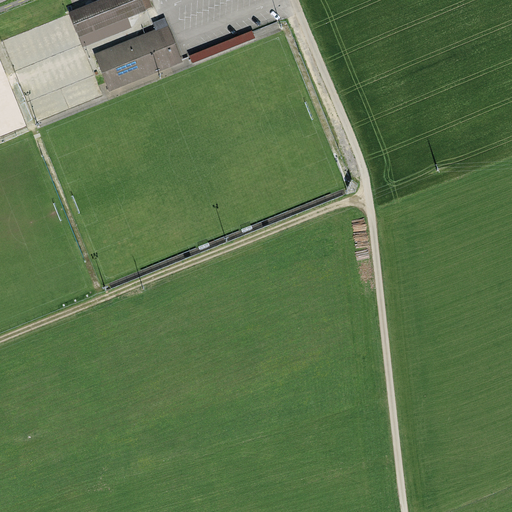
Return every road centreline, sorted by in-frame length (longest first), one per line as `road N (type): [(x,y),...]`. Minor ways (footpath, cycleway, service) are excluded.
road 1 (track): [(367,194),(0,341)]
road 2 (track): [(367,194),(405,511)]
road 3 (track): [(293,0),(367,194)]
road 4 (unknown): [(170,2),(180,29),(191,34),(277,0)]
